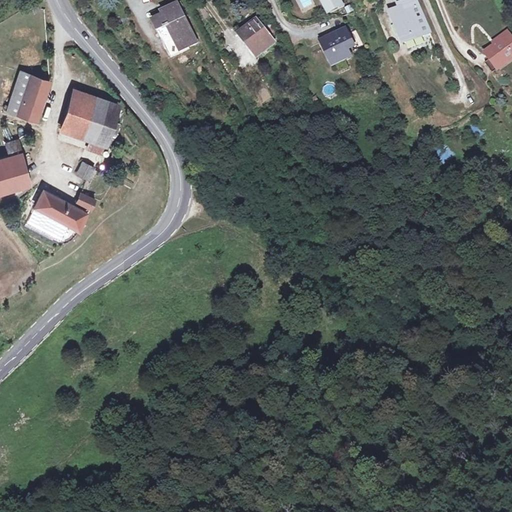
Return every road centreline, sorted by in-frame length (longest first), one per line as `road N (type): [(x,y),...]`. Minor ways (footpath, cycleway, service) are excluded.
road 1 (track): [(0,504),(66,454),(183,338),(262,309),(272,288),(258,242),(177,198)]
road 2 (secondary): [(0,369),(64,305),(153,240),(177,198),(176,167),(160,133),(56,0)]
